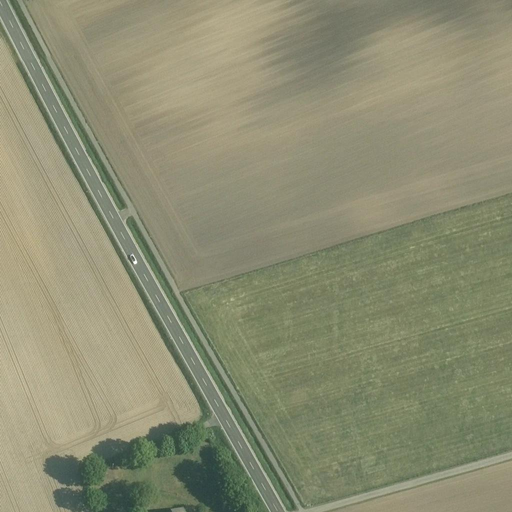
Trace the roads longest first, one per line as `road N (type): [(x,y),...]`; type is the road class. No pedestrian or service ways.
road 1 (secondary): [(0,3),(73,150),(277,511)]
road 2 (unknown): [(223,414),(160,443),(154,499)]
